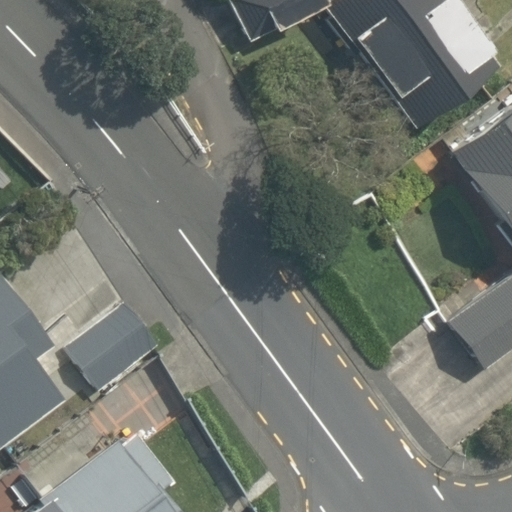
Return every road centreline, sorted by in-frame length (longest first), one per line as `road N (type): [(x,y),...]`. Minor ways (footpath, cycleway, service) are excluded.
road 1 (secondary): [(0,10),(220,248)]
road 2 (secondary): [(220,248),(402,511)]
road 3 (residential): [(177,0),(230,137),(220,248)]
